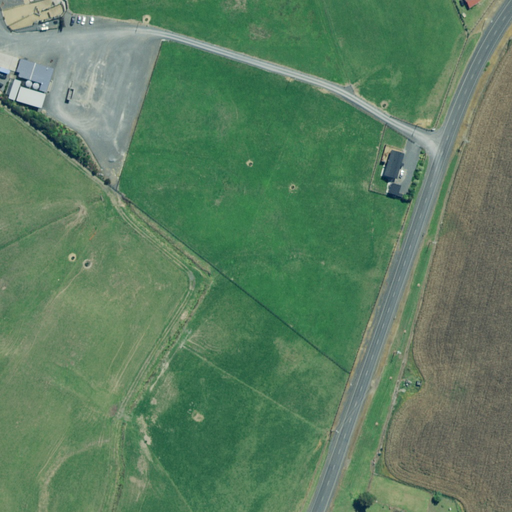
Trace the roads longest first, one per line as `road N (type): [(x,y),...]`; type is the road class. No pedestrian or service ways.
road 1 (secondary): [(316,511),(454,118),(511,7)]
road 2 (unknown): [(444,146),(341,86),(239,51),(126,29),(0,30)]
